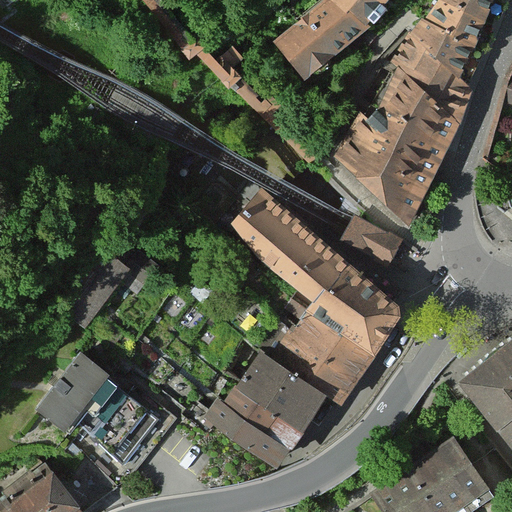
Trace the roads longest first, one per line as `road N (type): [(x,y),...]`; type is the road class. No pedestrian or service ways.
road 1 (residential): [(158,511),(249,498),(310,478),(385,417),(446,338)]
road 2 (residential): [(273,511),(414,310)]
road 3 (residential): [(511,44),(475,120),(464,168)]
